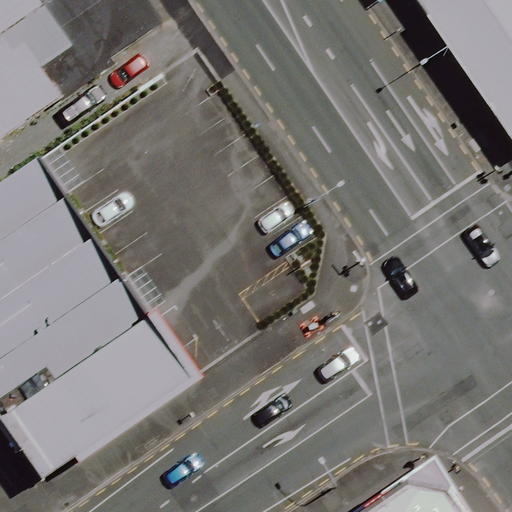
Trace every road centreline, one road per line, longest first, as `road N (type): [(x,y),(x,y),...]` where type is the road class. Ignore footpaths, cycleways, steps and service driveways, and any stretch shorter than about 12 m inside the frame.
road 1 (secondary): [(177,511),(485,295)]
road 2 (secondary): [(485,295),(281,0)]
